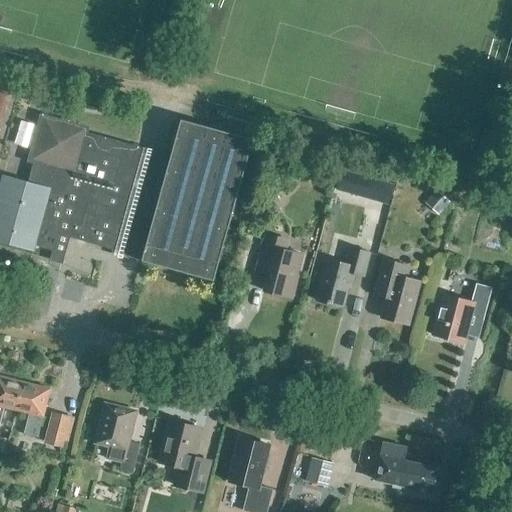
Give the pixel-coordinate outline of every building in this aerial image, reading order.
[(152,157),(141,153),(142,150),(85,134),(87,129),(43,117),(31,160),(36,161),(30,184),(2,176),(0,181),(0,243),(33,253),(35,245),(53,250),(50,259),(63,262),(70,238),(113,250),(113,254),(123,257),(215,282),(254,140),(182,120),(172,158),(153,153),(152,157)] [(394,188),(342,173),(336,192),(389,207),(394,188)] [(432,194),(425,203),(438,214),(448,201),(443,197),(435,190),(432,194)] [(511,203),(506,202),(502,216),(511,218),(511,203)] [(288,241),(265,235),(264,241),(255,239),(250,258),(259,260),(255,272),(268,275),(264,292),(291,299),(303,256),(285,251),(288,241)] [(364,277),(370,254),(350,248),(345,265),(326,260),(316,301),(343,308),(352,274),(364,277)] [(408,325),(419,283),(403,278),(406,267),(384,261),(374,297),(386,300),(381,318),(408,325)] [(483,320),(492,289),(476,284),(470,303),(443,295),(433,336),(463,344),(471,317),(483,320)] [(16,411),(23,383),(0,377),(0,419),(3,407),(16,411)] [(23,383),(16,411),(28,414),(23,434),(38,437),(49,390),(23,383)] [(132,474),(139,445),(128,442),(135,413),(105,405),(96,443),(109,446),(105,460),(121,464),(119,471),(132,474)] [(68,442),(74,419),(51,413),(44,444),(62,449),(64,441),(68,442)] [(204,495),(212,462),(208,461),(214,438),(202,435),(203,430),(170,422),(160,463),(177,468),(172,487),(204,495)] [(243,511),(244,511),(267,511),(272,490),(259,487),(269,446),(240,439),(229,482),(246,486),(248,490),(243,511)] [(432,493),(437,468),(404,461),(407,449),(383,443),(374,480),(432,493)] [(328,489),(334,465),(311,459),(305,483),(328,489)] [(176,494),(174,511),(188,511),(190,495),(176,494)]
